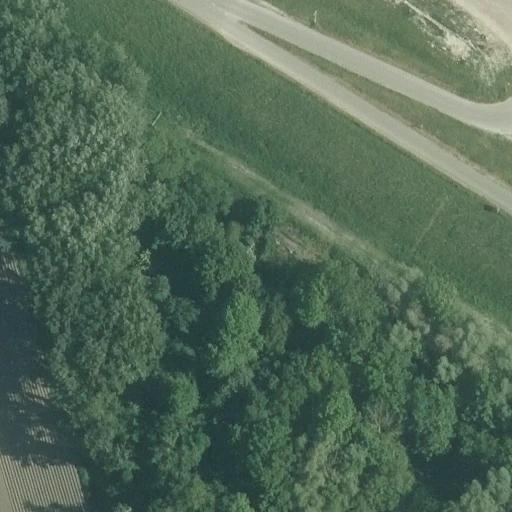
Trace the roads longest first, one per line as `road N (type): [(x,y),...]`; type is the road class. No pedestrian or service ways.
road 1 (unclassified): [(511,202),(208,11)]
road 2 (unclassified): [(208,11),(245,11),(492,118),(511,117)]
road 3 (residential): [(0,24),(123,129),(126,178)]
